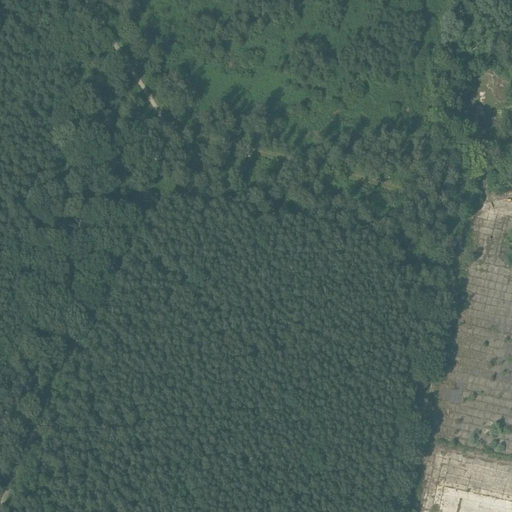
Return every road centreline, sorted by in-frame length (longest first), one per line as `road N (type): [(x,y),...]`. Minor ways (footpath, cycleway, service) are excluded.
road 1 (track): [(93,0),(162,110),(166,134),(0,507)]
road 2 (track): [(511,209),(486,218),(476,239),(421,511)]
